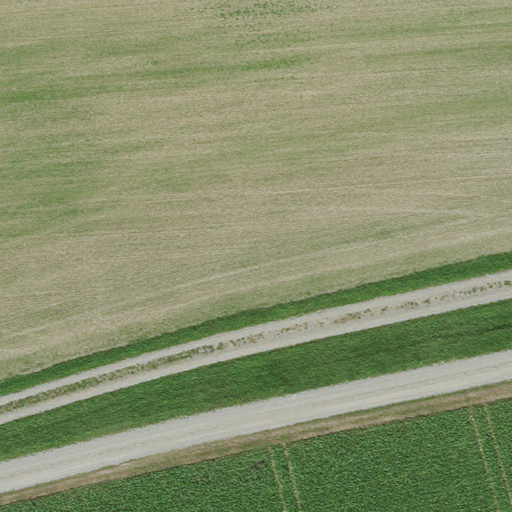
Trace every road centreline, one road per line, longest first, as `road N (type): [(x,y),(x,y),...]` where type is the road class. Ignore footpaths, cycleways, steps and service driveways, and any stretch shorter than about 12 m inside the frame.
road 1 (track): [(0,419),(237,348),(511,291)]
road 2 (track): [(511,369),(0,479)]
